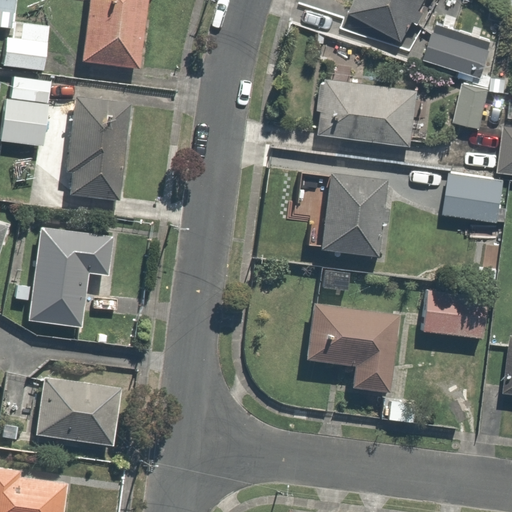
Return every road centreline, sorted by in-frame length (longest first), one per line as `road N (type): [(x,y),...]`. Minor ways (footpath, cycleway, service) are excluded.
road 1 (unclassified): [(180,444),(218,120),(245,0)]
road 2 (residential): [(180,444),(511,486)]
